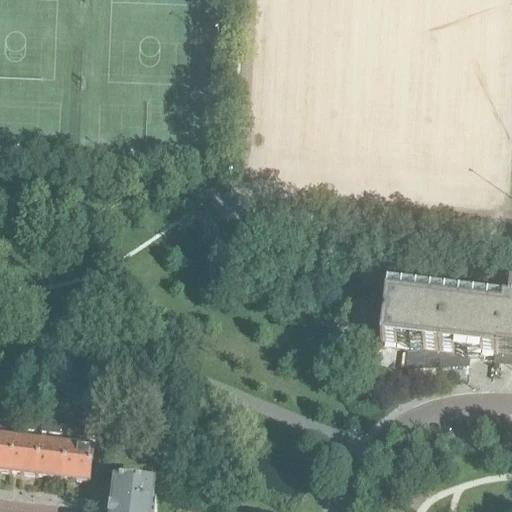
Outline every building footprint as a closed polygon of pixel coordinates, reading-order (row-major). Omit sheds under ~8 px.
[(504,309),(388,295),(386,307),(369,305),(371,334),(383,335),(381,350),(397,352),(410,353),(407,373),(468,370),(469,360),(496,363),(511,365),(511,298),(509,310),(504,309)] [(34,423),(16,421),(14,432),(33,434),(34,423)] [(61,426),(42,424),(41,435),(59,437),(61,426)] [(96,430),(68,427),(67,438),(85,440),(86,436),(95,437),(96,430)] [(0,474),(10,476),(14,443),(0,441),(0,474)] [(14,443),(10,476),(37,479),(41,446),(14,443)] [(67,449),(41,446),(37,479),(63,482),(67,449)] [(94,452),(67,449),(63,482),(89,485),(90,482),(94,452)] [(116,485),(112,511),(151,511),(154,490),(153,490),(154,484),(133,481),(132,487),(116,485)]
